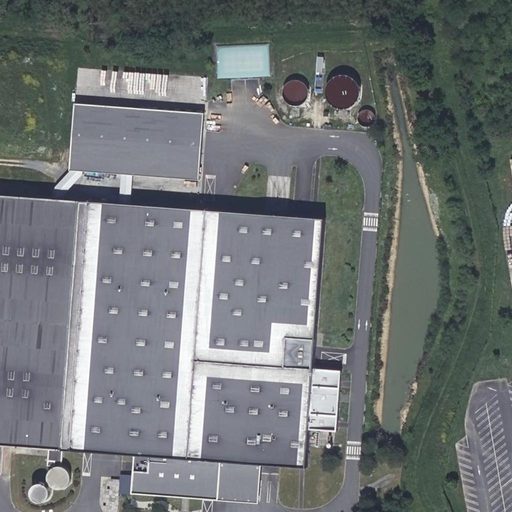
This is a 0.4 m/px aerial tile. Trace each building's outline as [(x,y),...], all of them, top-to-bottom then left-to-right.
[(340,111),(362,92),(343,69),(320,88),(340,111)] [(286,102),(306,98),(303,79),(283,82),(286,102)] [(204,112),(75,101),(70,168),(200,178),(204,112)] [(312,366),(323,216),(0,192),(0,442),(49,446),(48,464),(62,465),(63,447),(138,452),(135,496),(260,504),(263,465),(308,468),(311,430),(336,432),(341,368),(312,366)] [(63,487),(66,485),(68,482),(70,479),(70,475),(69,472),(67,469),(64,467),(61,465),(57,465),(54,467),(51,469),(49,472),(48,476),(48,479),(50,483),(52,485),(56,487),(59,487),(63,487)]
